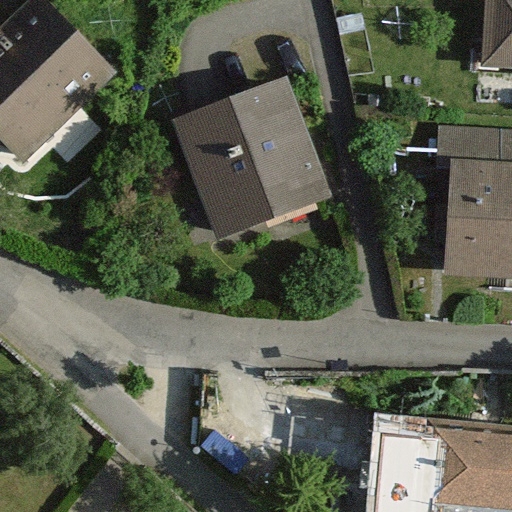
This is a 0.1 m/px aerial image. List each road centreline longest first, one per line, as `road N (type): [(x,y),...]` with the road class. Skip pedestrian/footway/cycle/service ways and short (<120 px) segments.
road 1 (residential): [(53,335),(511,350)]
road 2 (residential): [(53,335),(229,511)]
